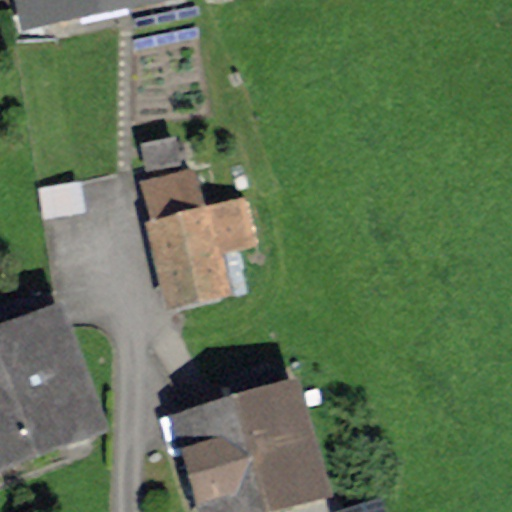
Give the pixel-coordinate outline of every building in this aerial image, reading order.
[(25,0),(28,12),(87,0),(25,0)] [(219,290),(212,257),(247,249),(236,204),(201,212),(194,178),(144,190),(170,302),(219,290)] [(0,449),(81,420),(38,296),(0,308),(0,449)] [(194,429),(217,510),(307,484),(275,373),(230,385),(239,416),(194,429)] [(390,511),(387,497),(339,508),(339,511),(390,511)]
